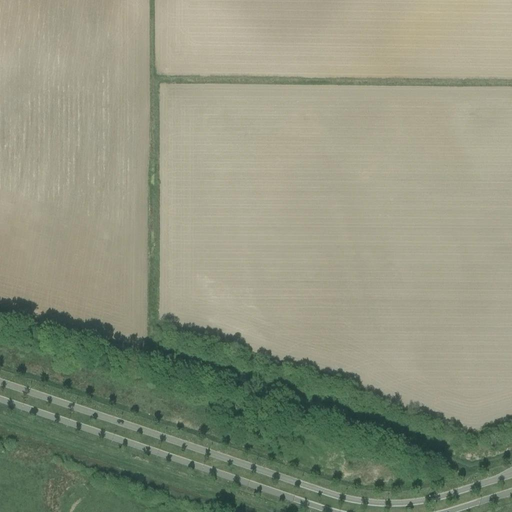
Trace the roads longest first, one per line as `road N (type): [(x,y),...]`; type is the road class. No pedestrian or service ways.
road 1 (tertiary): [(511,473),(425,499),(354,500),(0,382)]
road 2 (tertiary): [(0,399),(331,511)]
